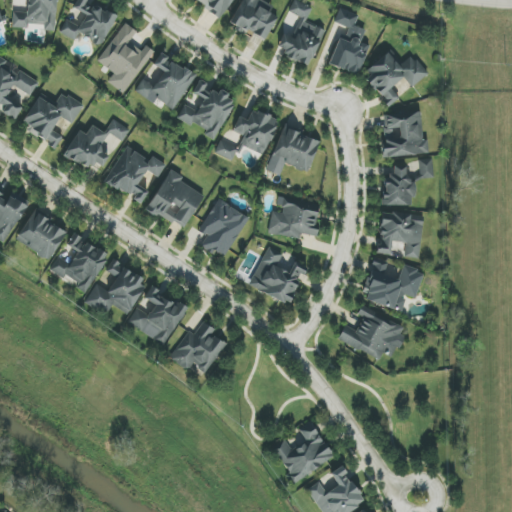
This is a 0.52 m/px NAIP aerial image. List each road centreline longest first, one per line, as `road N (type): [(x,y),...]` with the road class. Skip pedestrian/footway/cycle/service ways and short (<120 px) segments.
road 1 (residential): [(407,504),(289,354),(0,154)]
road 2 (residential): [(145,0),(207,50),(341,114),(353,174),(350,242),(289,354)]
